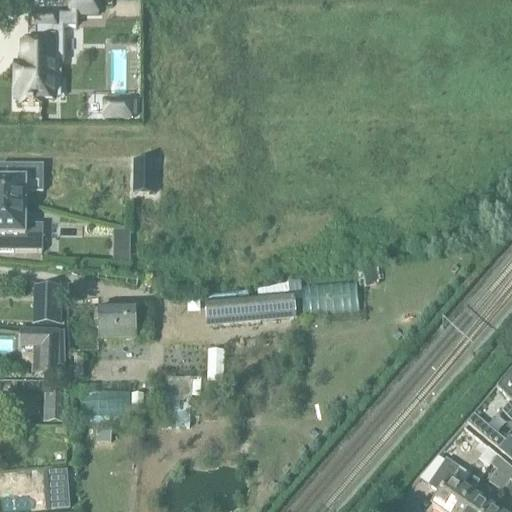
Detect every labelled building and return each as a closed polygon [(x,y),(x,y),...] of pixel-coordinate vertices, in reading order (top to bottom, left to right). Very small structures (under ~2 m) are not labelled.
[(72,0),(72,17),(98,16),(98,0),(72,0)] [(306,0),(307,66),(380,66),(380,51),(403,51),(403,66),(477,66),(477,0),(306,0)] [(46,49),(46,32),(60,32),(59,14),(30,15),(30,32),(32,32),(32,49),(24,49),(24,82),(16,82),(16,104),(22,104),(22,110),(41,110),(41,104),(53,104),(54,49),(46,49)] [(155,68),(155,99),(206,99),(206,83),(220,83),(220,59),(205,59),(205,68),(155,68)] [(192,117),(213,118),(214,102),(193,101),(192,117)] [(103,103),(103,121),(131,121),(131,118),(134,118),(134,103),(103,103)] [(210,147),(209,123),(188,123),(188,148),(210,147)] [(134,163),(134,196),(154,196),(154,164),(134,163)] [(0,183),(0,210),(27,211),(27,183),(46,183),(45,168),(1,167),(1,183),(0,183)] [(250,214),(250,238),(264,238),(264,229),(294,229),(294,177),(263,177),(263,214),(250,214)] [(322,214),(322,238),(336,238),(336,229),(366,229),(366,177),(335,177),(335,214),(322,214)] [(395,214),(395,238),(409,238),(409,229),(439,229),(439,177),(408,177),(408,214),(395,214)] [(0,252),(43,252),(43,227),(27,227),(27,211),(0,210),(0,252)] [(113,250),(113,265),(130,265),(130,250),(113,250)] [(160,267),(179,276),(176,283),(189,289),(194,278),(204,283),(209,272),(167,253),(160,267)] [(377,269),(362,272),(364,281),(378,279),(377,269)] [(41,291),(40,326),(58,327),(59,291),(41,291)] [(215,328),(262,324),(261,303),(213,307),(215,328)] [(136,318),(136,311),(98,311),(99,344),(136,343),(136,333),(150,333),(150,314),(145,314),(145,318),(136,318)] [(21,330),(20,349),(40,350),(39,375),(57,376),(57,368),(65,368),(64,333),(59,333),(59,332),(21,330)] [(511,376),(499,392),(511,405),(511,403),(511,376)] [(182,415),(183,392),(163,391),(162,414),(182,415)] [(45,410),(44,423),(63,424),(63,410),(45,410)] [(497,450),(505,443),(474,417),(467,425),(497,450)] [(96,431),(96,445),(110,446),(111,432),(96,431)] [(463,447),(490,467),(499,456),(483,444),(482,445),(471,437),(463,447)] [(511,462),(511,438),(510,437),(505,443),(497,450),(511,462)] [(461,490),(452,484),(461,472),(447,462),(429,488),(440,495),(431,508),(435,511),(459,511),(470,496),(477,486),(468,479),(461,490)] [(509,483),(511,479),(511,470),(504,464),(496,473),(509,483)] [(67,474),(48,475),(49,489),(68,488),(67,474)] [(489,511),(490,510),(470,496),(459,511),(489,511)]
